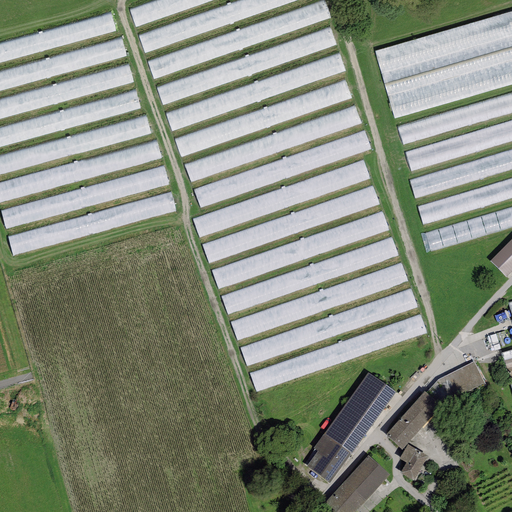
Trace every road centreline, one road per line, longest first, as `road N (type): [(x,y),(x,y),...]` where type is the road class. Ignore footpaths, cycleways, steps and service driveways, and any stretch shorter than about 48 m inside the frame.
road 1 (track): [(122,0),(115,2),(187,234),(254,422),(320,493),(380,436)]
road 2 (track): [(443,366),(335,0)]
